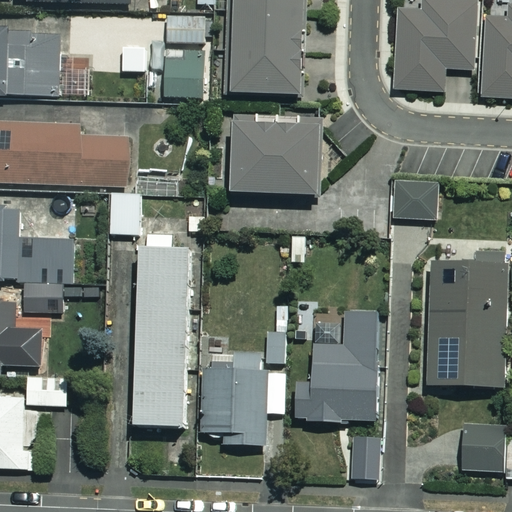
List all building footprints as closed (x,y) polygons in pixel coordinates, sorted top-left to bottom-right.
[(303,0),(234,0),(231,98),(300,100),(303,0)] [(482,19),(480,73),(479,100),(511,101),(511,0),(493,0),(493,20),(482,19)] [(480,73),(482,19),(483,5),(425,3),(424,16),(397,15),(395,92),(446,94),(447,72),(480,73)] [(192,18),(169,17),(167,44),(190,46),(192,18)] [(33,33),(0,32),(0,99),(62,99),(62,40),(33,40),(33,33)] [(209,51),(165,51),(166,101),(210,100),(209,51)] [(253,117),(233,117),(231,198),(319,200),(321,117),(303,116),(302,133),(253,131),(253,117)] [(79,129),(0,126),(0,185),(128,190),(130,142),(78,140),(79,129)] [(437,187),(397,185),(395,222),(434,224),(437,187)] [(142,198),(112,197),(111,237),(141,238),(142,198)] [(17,212),(0,211),(0,283),(16,284),(17,212)] [(168,241),(143,240),(142,256),(134,256),(129,433),(181,434),(186,255),(167,255),(168,241)] [(73,241),(25,242),(27,322),(63,321),(63,286),(74,285),(73,241)] [(508,253),(476,252),(476,267),(430,266),(427,390),(504,392),(508,253)] [(17,306),(0,305),(0,377),(2,343),(16,344),(17,306)] [(286,306),(277,307),(277,334),(267,334),(268,366),(288,366),(286,306)] [(375,318),(345,317),(344,349),(314,349),(314,387),(296,386),(296,423),(374,424),(375,318)] [(263,353),(235,352),(235,357),(212,357),(211,369),(234,369),(234,374),(203,373),(202,438),(225,438),(225,449),(267,450),(268,374),(262,374),(263,353)] [(67,379),(28,380),(28,408),(67,408),(67,379)] [(24,395),(0,394),(0,471),(37,472),(38,415),(24,415),(24,395)] [(462,474),(511,474),(511,439),(503,439),(503,432),(463,431),(462,474)] [(383,456),(361,456),(360,485),(382,486),(383,456)]
